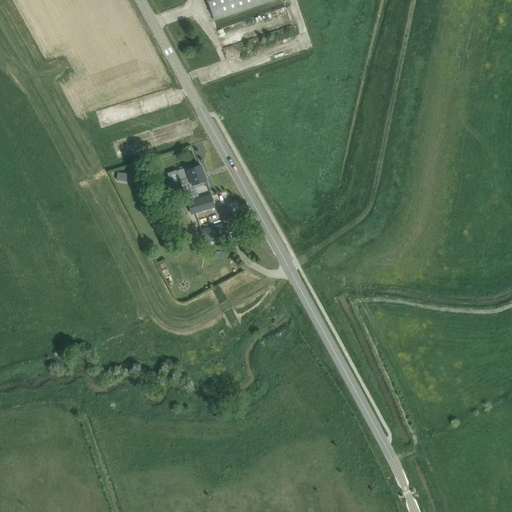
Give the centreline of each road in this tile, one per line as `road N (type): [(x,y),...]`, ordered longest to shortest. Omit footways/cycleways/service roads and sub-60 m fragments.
road 1 (tertiary): [(417,511),(140,0)]
road 2 (track): [(288,268),(368,209),(414,0)]
